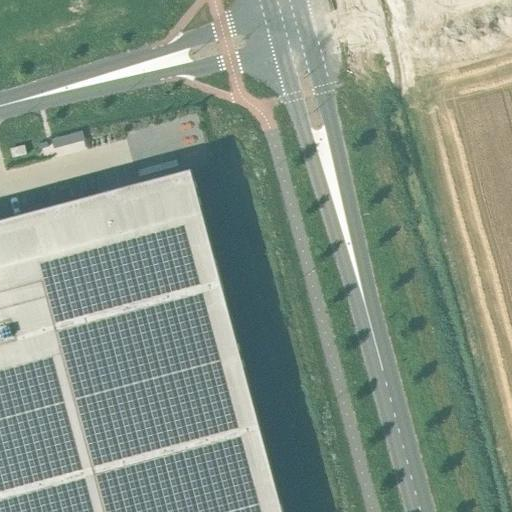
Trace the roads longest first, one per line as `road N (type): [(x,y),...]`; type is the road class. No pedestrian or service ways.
road 1 (tertiary): [(418,511),(330,185)]
road 2 (unclassified): [(107,76),(279,50)]
road 3 (unclassified): [(269,17),(107,76)]
road 4 (tertiary): [(330,185),(323,89),(309,42)]
road 5 (tertiary): [(279,50),(330,185)]
